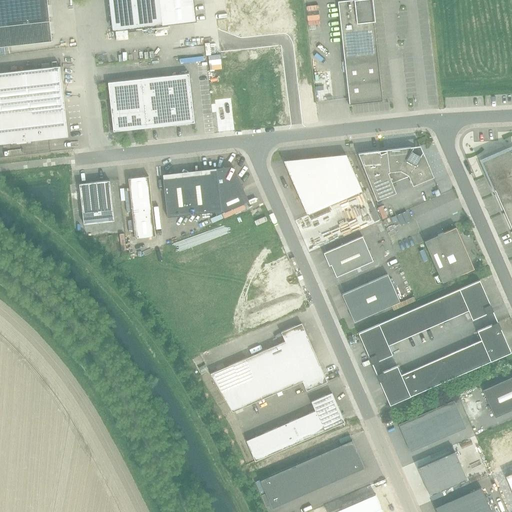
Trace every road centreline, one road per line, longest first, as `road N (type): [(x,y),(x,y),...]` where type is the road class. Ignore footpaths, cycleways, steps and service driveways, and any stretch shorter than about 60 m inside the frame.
road 1 (residential): [(409,511),(254,140)]
road 2 (unclassified): [(181,511),(101,362),(43,292),(0,256)]
road 3 (residential): [(0,168),(254,140)]
road 4 (residential): [(439,121),(511,294)]
road 5 (residential): [(254,140),(439,121)]
road 6 (unknown): [(348,371),(511,307)]
